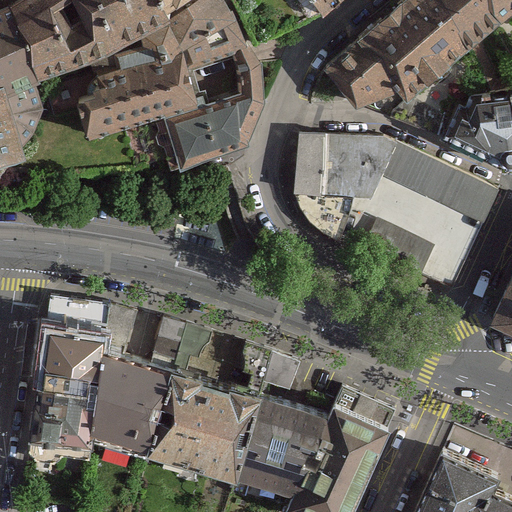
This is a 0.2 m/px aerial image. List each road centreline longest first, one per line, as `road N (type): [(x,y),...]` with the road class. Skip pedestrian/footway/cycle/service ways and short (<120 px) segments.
road 1 (tertiary): [(19,244),(164,264),(448,373)]
road 2 (residential): [(463,318),(349,271),(293,233),(265,182),(284,105)]
road 3 (residential): [(284,105),(374,116),(511,175)]
road 4 (residential): [(19,244),(0,396)]
road 5 (residential): [(384,511),(448,373)]
road 6 (residential): [(284,105),(317,51),(375,0)]
